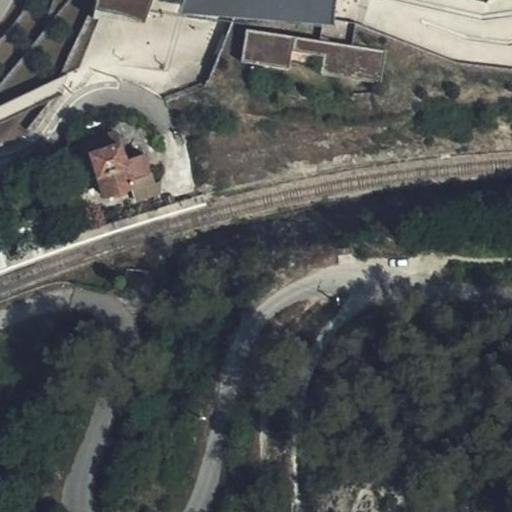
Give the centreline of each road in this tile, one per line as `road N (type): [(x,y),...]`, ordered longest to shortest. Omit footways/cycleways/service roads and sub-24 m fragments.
road 1 (residential): [(192,511),(240,363),(266,316),(301,287),(361,276),(511,303)]
road 2 (residential): [(0,320),(81,295),(119,298),(128,324),(81,470),(90,511)]
road 3 (residential): [(0,174),(36,159),(93,100),(117,95),(167,124),(177,170)]
